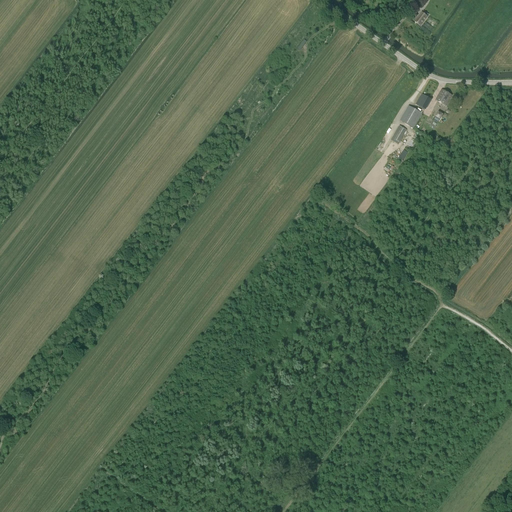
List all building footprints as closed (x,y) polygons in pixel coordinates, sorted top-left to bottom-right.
[(422,13),(415,22),(420,26),(427,16),(422,13)] [(435,101),(445,107),(452,95),(442,90),(435,101)] [(421,95),(415,105),(425,111),(431,101),(421,95)] [(400,121),(414,129),(422,114),(408,106),(400,121)] [(435,117),(433,121),(437,123),(440,120),(443,115),(438,112),(435,117)] [(399,126),(391,141),(398,144),(406,130),(399,126)] [(403,150),(397,159),(402,162),(407,153),(403,150)]
